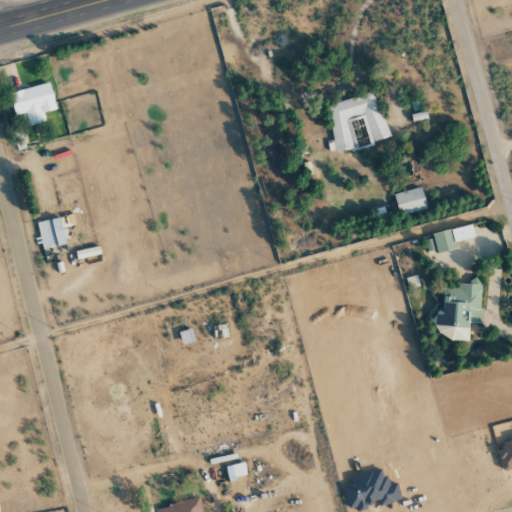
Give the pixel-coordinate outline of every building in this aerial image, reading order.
[(8,92),(14,115),(25,113),(28,126),(45,122),(43,112),(56,109),(49,82),(8,92)] [(326,104),(334,140),(327,141),(329,153),(356,148),(351,121),(362,118),(368,143),(386,139),(376,93),(326,104)] [(425,209),(421,188),(394,193),(398,215),(425,209)] [(66,243),(59,217),(36,223),(43,249),(66,243)] [(455,248),(454,242),(474,237),(471,224),(431,234),(436,253),(455,248)] [(467,340),(468,322),(477,322),(479,285),(458,284),(458,288),(443,287),(442,312),(434,312),(433,338),(467,340)] [(511,468),(511,435),(507,437),(509,444),(497,447),(502,471),(511,468)] [(226,465),(227,479),(246,477),(244,463),(226,465)] [(201,511),(199,499),(157,506),(158,511),(201,511)]
